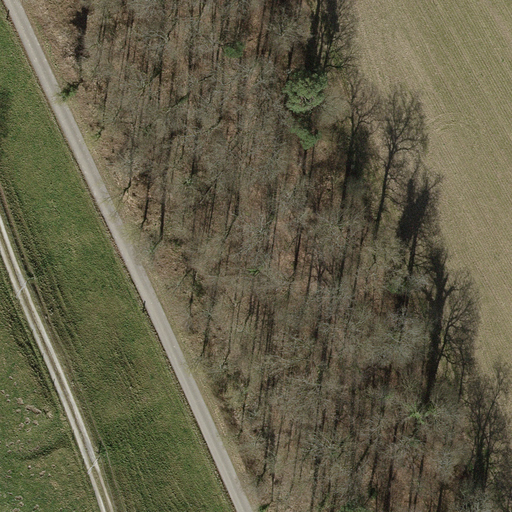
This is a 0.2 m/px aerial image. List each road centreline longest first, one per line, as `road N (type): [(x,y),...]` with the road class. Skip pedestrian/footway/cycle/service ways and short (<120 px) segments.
road 1 (residential): [(13,0),(244,511)]
road 2 (track): [(108,511),(0,226)]
